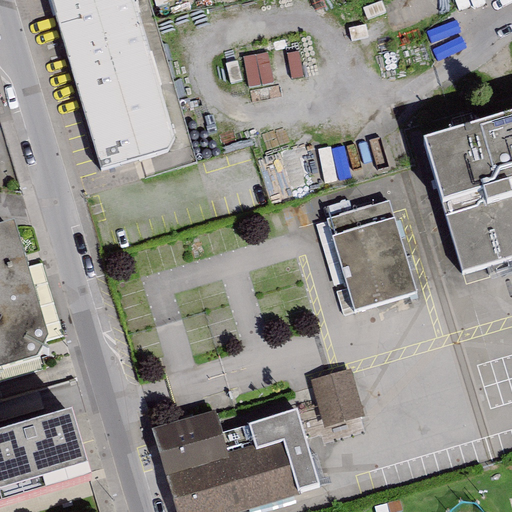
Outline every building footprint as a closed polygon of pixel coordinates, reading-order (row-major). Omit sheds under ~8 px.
[(50,0),(100,168),(138,157),(144,178),(196,163),(148,0),(50,0)] [(511,110),(422,137),(461,270),(511,255),(511,199),(510,192),(511,191),(508,178),(511,176),(511,110)] [(389,201),(327,219),(354,311),(416,292),(389,201)] [(47,334),(13,218),(0,222),(0,366),(37,355),(47,334)] [(350,369),(310,381),(323,428),(364,416),(350,369)] [(71,409),(0,428),(0,494),(1,499),(90,473),(71,409)] [(295,410),(247,424),(255,449),(281,441),(296,490),(317,484),(295,410)] [(166,475),(229,457),(255,449),(247,424),(221,431),(215,411),(153,429),(166,475)] [(229,457),(166,475),(177,511),(240,511),(297,495),(296,490),(281,441),(255,449),(229,457)]
